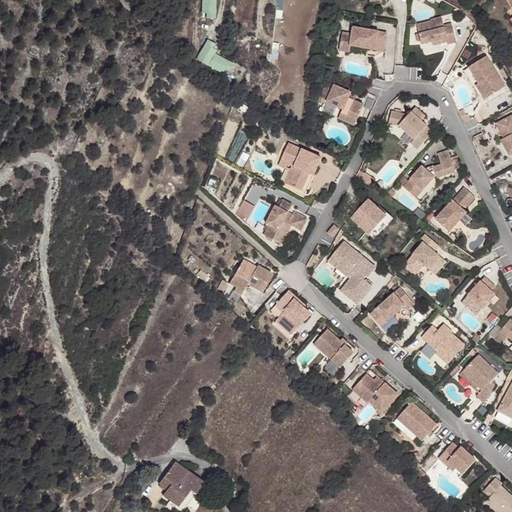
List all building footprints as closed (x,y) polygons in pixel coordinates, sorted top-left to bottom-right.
[(203,0),(203,17),(217,18),(217,0),(203,0)] [(432,17),(417,19),(421,39),(432,37),(446,34),(447,38),(447,41),(456,39),(453,20),(445,22),(443,13),(432,15),(432,17)] [(388,28),(354,21),(353,29),(343,27),(340,44),(350,46),(351,40),(376,45),(378,36),(386,37),(388,28)] [(386,37),(378,36),(376,45),(384,46),(386,37)] [(208,38),(196,58),(227,76),(235,63),(216,52),(220,46),(208,38)] [(484,54),(467,64),(476,81),(473,83),(478,91),(482,97),(502,86),(484,54)] [(467,64),(461,67),(471,84),(473,83),(476,81),(467,64)] [(353,97),(331,86),(323,103),(339,111),(338,114),(353,122),(361,106),(350,102),(353,97)] [(390,110),(390,122),(398,123),(413,136),(410,140),(417,146),(432,128),(420,118),(418,116),(422,111),(414,104),(407,113),(405,111),(390,110)] [(511,119),(509,113),(492,121),(498,133),(499,132),(501,136),(500,136),(497,138),(504,154),(511,150),(511,119)] [(353,122),(338,114),(335,119),(351,127),(353,122)] [(314,155),(285,143),(278,160),(294,167),(286,184),(299,189),(314,155)] [(404,184),(416,194),(434,174),(433,174),(435,172),(453,166),(452,164),(448,152),(446,145),(435,148),(439,158),(431,161),(431,162),(425,164),(424,166),(421,163),(404,184)] [(448,152),(452,164),(458,162),(454,150),(448,152)] [(319,157),(314,155),(299,189),(304,192),(319,157)] [(286,184),(294,167),(278,160),(276,164),(287,170),(282,182),(286,184)] [(358,163),(355,170),(367,179),(371,173),(358,163)] [(434,174),(416,194),(421,199),(439,179),(434,174)] [(473,192),(462,183),(434,215),(448,227),(464,208),(458,203),(454,200),(457,197),(461,200),(464,202),(473,192)] [(375,205),(366,195),(347,212),(364,231),(382,214),(375,205)] [(287,210),(292,202),(282,197),(278,205),(275,203),(265,221),(268,222),(263,232),(275,239),(280,229),(285,232),(290,223),(300,228),(306,216),(293,209),(291,212),(289,216),(285,214),(287,210)] [(246,220),(256,207),(246,199),(236,212),(246,220)] [(464,208),(448,227),(454,232),(470,213),(464,208)] [(382,214),(364,231),(368,235),(386,218),(382,214)] [(333,220),(326,228),(331,232),(337,224),(333,220)] [(280,229),(275,239),(280,241),(285,232),(280,229)] [(440,241),(426,229),(420,236),(423,238),(405,261),(413,268),(416,263),(419,266),(427,257),(432,261),(430,264),(437,269),(447,257),(440,251),(438,253),(433,249),(435,247),(440,241)] [(350,242),(343,236),(338,242),(345,248),(350,242)] [(345,248),(338,242),(330,251),(337,257),(334,261),(346,271),(349,267),(355,273),(347,282),(344,280),(339,285),(354,299),(369,281),(365,277),(362,275),(364,272),(366,273),(374,264),(350,242),(345,248)] [(244,256),(233,250),(220,274),(227,277),(234,281),(238,274),(253,282),(263,264),(248,256),(247,258),(246,260),(243,258),(244,256)] [(337,257),(330,251),(327,255),(334,261),(337,257)] [(346,271),(334,261),(331,264),(343,274),(346,271)] [(349,267),(346,271),(349,274),(344,280),(347,282),(355,273),(349,267)] [(398,275),(394,271),(389,276),(392,279),(393,280),(398,275)] [(486,279),(480,274),(464,293),(479,306),(492,292),(487,288),(482,284),(484,282),(486,279)] [(392,279),(389,276),(384,282),(387,285),(392,279)] [(411,301),(397,284),(367,310),(378,323),(392,310),(402,303),(405,306),(411,301)] [(304,303),(287,287),(283,292),(291,299),(293,297),(302,305),(304,303)] [(283,292),(274,302),(282,309),(278,314),(294,328),(309,311),(302,305),(293,297),(291,299),(283,292)] [(282,309),(274,302),(270,307),(278,314),(282,309)] [(392,310),(378,323),(383,329),(398,316),(396,314),(392,310)] [(294,328),(278,314),(275,317),(291,332),(294,328)] [(511,319),(510,318),(494,336),(501,343),(508,335),(511,338),(511,319)] [(436,328),(430,322),(419,334),(431,344),(432,344),(436,348),(435,348),(433,350),(445,361),(462,343),(449,330),(450,329),(442,321),(436,328)] [(339,339),(326,326),(312,341),(330,357),(338,365),(352,350),(343,342),(342,343),(338,340),(339,339)] [(477,352),(460,369),(479,388),(477,391),(474,394),(482,402),(492,383),(489,379),(496,372),(477,352)] [(338,365),(330,357),(323,364),(332,373),(338,365)] [(381,380),(366,367),(362,371),(377,384),(381,380)] [(353,368),(348,375),(351,377),(357,370),(353,368)] [(479,388),(460,369),(458,371),(477,391),(479,388)] [(377,384),(362,371),(349,388),(362,399),(364,397),(379,410),(394,391),(381,380),(377,384)] [(511,376),(492,409),(507,417),(511,409),(511,376)] [(433,422),(408,399),(393,415),(418,438),(424,432),(433,422)] [(433,422),(424,432),(426,434),(435,424),(433,422)] [(454,444),(447,438),(434,454),(441,461),(444,458),(451,464),(458,470),(471,456),(456,442),(454,444)] [(405,464),(410,468),(416,462),(410,457),(405,464)] [(444,458),(441,461),(449,467),(451,464),(444,458)] [(177,459),(162,479),(170,485),(165,491),(172,495),(179,501),(191,484),(196,488),(203,479),(177,459)] [(416,464),(411,469),(418,476),(423,470),(416,464)] [(497,480),(490,474),(478,488),(485,493),(481,498),(497,511),(511,511),(511,495),(495,482),(497,480)]
